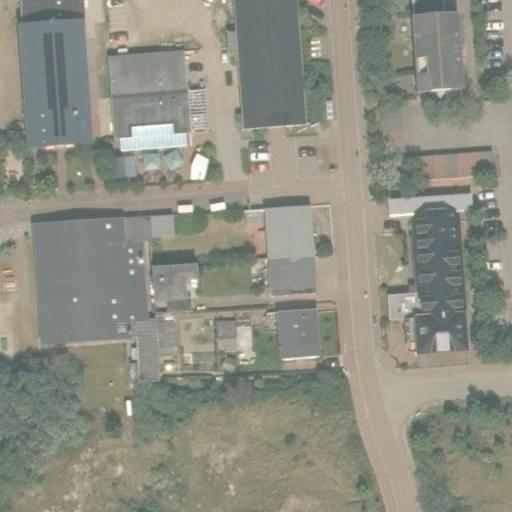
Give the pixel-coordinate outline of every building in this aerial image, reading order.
[(12,0),(21,145),(87,141),(78,0),(12,0)] [(225,0),(232,131),(295,128),(288,0),(225,0)] [(415,93),(460,90),(456,15),(410,18),(415,93)] [(190,134),(182,50),(102,58),(110,142),(190,134)] [(310,50),(297,51),(298,70),(311,69),(310,50)] [(378,109),(381,157),(403,156),(400,108),(378,109)] [(492,176),(491,154),(410,159),(412,181),(492,176)] [(138,158),(113,158),(113,178),(138,178),(138,158)] [(387,215),(411,214),(416,294),(388,295),(389,316),(419,315),(462,312),(456,212),(465,211),(464,194),(386,199),(387,215)] [(309,253),(307,209),(260,212),(262,255),(309,253)] [(116,216),(22,222),(29,345),(124,339),(123,319),(138,318),(133,242),(117,243),(116,216)] [(311,293),(309,253),(262,255),(265,295),(311,293)] [(462,312),(419,315),(423,354),(465,351),(462,312)] [(315,357),(312,316),(270,319),(273,360),(315,357)] [(219,321),(220,350),(255,348),(254,327),(238,328),(238,320),(219,321)]
